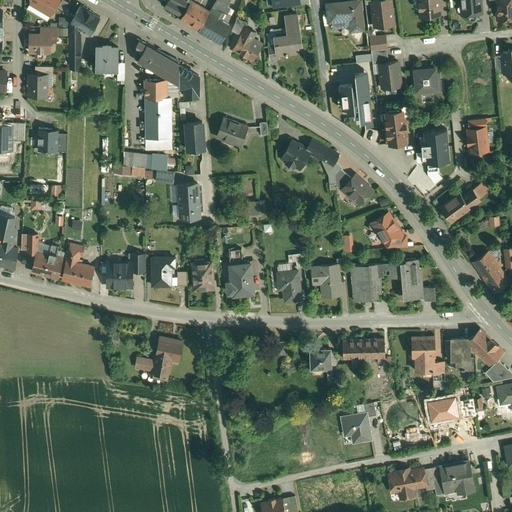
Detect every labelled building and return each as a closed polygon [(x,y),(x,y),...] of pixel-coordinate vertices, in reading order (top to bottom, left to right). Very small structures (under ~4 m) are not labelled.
[(59,0),(30,0),(30,5),(50,16),(59,0)] [(161,0),(159,3),(172,10),(170,14),(170,15),(175,18),(176,18),(177,18),(177,17),(199,29),(208,13),(215,0),(161,0)] [(215,0),(208,13),(221,20),(228,7),(225,5),(228,0),(215,0)] [(390,0),(371,0),(374,26),(394,24),(390,0)] [(418,0),(420,16),(426,16),(426,18),(427,19),(433,19),(434,17),(434,15),(440,15),(438,0),(418,0)] [(460,0),(461,5),(464,5),(465,14),(467,14),(468,18),(471,21),(474,21),(477,17),(477,13),(481,12),(480,0),(460,0)] [(511,0),(496,0),(498,19),(500,19),(502,20),(505,20),(506,19),(511,18),(511,0)] [(359,1),(328,5),(329,21),(350,19),(351,30),(362,29),(359,1)] [(87,10),(80,6),(70,24),(77,28),(90,36),(100,18),(94,14),(87,10)] [(221,20),(208,13),(199,29),(221,42),(229,25),(221,20)] [(297,14),(285,16),(288,35),(275,37),(275,36),(274,36),(276,45),(277,55),(278,55),(286,54),(286,55),(287,55),(287,51),(297,50),(297,45),(301,45),(297,14)] [(60,26),(67,27),(68,19),(61,18),(60,26)] [(237,18),(232,31),(241,35),(242,36),(246,27),(248,24),(237,18)] [(77,28),(70,24),(70,70),(84,70),(84,58),(80,58),(80,34),(77,33),(77,28)] [(256,33),(246,27),(242,36),(251,41),(256,33)] [(58,28),(50,28),(50,36),(50,37),(58,37),(58,28)] [(242,36),(241,35),(233,49),(254,60),(261,46),(251,41),(242,36)] [(385,35),(369,37),(371,51),(387,49),(385,35)] [(50,36),(30,36),(30,52),(50,53),(50,37),(50,36)] [(148,47),(140,42),(137,42),(137,59),(179,84),(179,65),(148,47)] [(119,46),(96,45),(96,70),(118,70),(118,64),(119,46)] [(276,45),(270,46),(269,46),(271,60),(278,59),(278,55),(277,55),(276,45)] [(387,49),(371,51),(373,65),(379,64),(388,62),(387,49)] [(511,51),(503,52),(503,55),(505,73),(511,72),(511,51)] [(503,55),(494,56),(496,74),(505,73),(503,55)] [(388,62),(379,64),(382,88),(401,86),(398,61),(388,62)] [(199,76),(179,65),(179,84),(179,88),(185,88),(185,97),(199,96),(199,76)] [(437,65),(412,67),(414,93),(440,91),(437,65)] [(53,67),(35,67),(35,75),(46,75),(46,76),(53,76),(53,67)] [(355,73),(356,86),(369,84),(368,72),(355,73)] [(35,75),(29,75),(29,97),(46,97),(46,94),(47,93),(47,87),(46,86),(46,76),(46,75),(35,75)] [(166,80),(145,80),(146,149),(171,149),(171,97),(166,97),(166,80)] [(356,86),(356,88),(352,88),(352,84),(339,85),(342,109),(346,109),(347,112),(353,112),(354,113),(359,113),(360,122),(365,121),(365,126),(373,125),(369,84),(356,86)] [(101,108),(91,107),(90,118),(100,119),(101,108)] [(402,110),(385,112),(386,117),(385,118),(387,139),(389,139),(389,144),(406,142),(405,135),(406,135),(406,129),(405,123),(404,117),(403,117),(402,110)] [(248,128),(224,119),(217,138),(241,147),(248,128)] [(486,126),(486,119),(468,121),(469,128),(486,126)] [(202,122),(186,123),(188,150),(204,149),(202,122)] [(267,124),(260,124),(261,137),(268,136),(267,124)] [(485,127),(468,129),(469,136),(468,136),(469,145),(470,145),(471,152),(488,150),(485,127)] [(58,130),(47,130),(47,128),(39,128),(38,147),(45,148),(45,151),(58,152),(58,134),(58,130)] [(427,163),(449,161),(446,129),(424,131),(425,143),(421,143),(422,154),(426,153),(427,163)] [(66,152),(67,134),(58,134),(58,152),(66,152)] [(328,148),(313,139),(307,149),(310,151),(309,153),(321,160),(328,148)] [(292,140),(282,158),(287,161),(286,163),(293,167),(294,165),(300,168),(309,153),(310,151),(307,149),(292,140)] [(337,153),(328,148),(321,160),(328,175),(329,184),(335,183),(334,175),(340,168),(340,169),(341,167),(333,160),(337,153)] [(145,168),(147,154),(124,152),(123,166),(131,167),(145,168)] [(169,155),(153,154),(152,169),(157,169),(167,170),(169,155)] [(123,166),(120,165),(119,173),(130,174),(131,167),(123,166)] [(438,165),(428,165),(428,175),(435,183),(442,178),(439,173),(438,165)] [(340,169),(340,168),(334,175),(335,183),(336,187),(338,187),(341,190),(352,178),(340,169)] [(156,183),(173,184),(174,171),(167,170),(157,169),(156,183)] [(372,190),(355,175),(352,178),(341,190),(349,196),(352,196),(360,204),(372,190)] [(473,188),(481,199),(493,189),(485,179),(473,188)] [(197,183),(178,185),(179,202),(198,201),(197,183)] [(60,186),(52,186),(52,200),(60,200),(60,186)] [(459,193),(440,207),(451,221),(481,199),(473,188),(462,196),(459,193)] [(41,201),(31,201),(30,210),(41,210),(41,201)] [(198,201),(179,202),(181,219),(200,218),(198,201)] [(258,201),(249,202),(251,217),(260,216),(258,201)] [(388,212),(371,223),(381,238),(382,238),(386,244),(400,235),(399,234),(401,233),(397,226),(397,225),(394,221),(393,221),(388,212)] [(15,217),(0,213),(0,236),(3,237),(2,245),(12,247),(16,227),(13,226),(15,217)] [(64,217),(56,216),(56,226),(64,226),(64,217)] [(498,216),(489,217),(490,226),(499,225),(498,216)] [(38,234),(28,233),(27,249),(37,250),(38,234)] [(400,235),(386,244),(389,248),(406,246),(406,235),(403,236),(401,233),(399,234),(400,235)] [(353,235),(342,236),(343,251),(354,250),(353,235)] [(302,242),(294,243),(295,253),(303,253),(302,242)] [(59,246),(48,243),(47,250),(57,252),(59,246)] [(85,247),(70,243),(68,252),(66,251),(64,260),(66,261),(67,260),(78,263),(80,256),(82,256),(85,247)] [(2,245),(0,244),(0,264),(15,268),(18,248),(12,247),(2,245)] [(241,248),(229,250),(230,265),(243,263),(241,248)] [(489,251),(474,261),(494,290),(509,280),(489,251)] [(63,259),(36,253),(32,271),(58,278),(63,259)] [(145,253),(132,253),(132,262),(132,271),(145,272),(145,253)] [(295,253),(292,254),(293,261),(296,261),(297,267),(304,266),(303,253),(295,253)] [(175,257),(152,257),(152,285),(171,285),(171,267),(175,267),(175,257)] [(343,257),(337,258),(337,263),(338,263),(338,270),(345,269),(343,257)] [(406,261),(390,262),(390,268),(391,274),(401,273),(403,295),(420,294),(417,258),(406,259),(406,261)] [(218,259),(211,259),(211,262),(211,272),(212,272),(219,272),(218,259)] [(78,263),(67,260),(66,261),(62,279),(90,285),(94,267),(78,263)] [(132,262),(110,262),(110,271),(107,274),(107,286),(121,286),(122,284),(132,285),(132,271),(132,262)] [(211,262),(192,263),(194,286),(202,286),(202,289),(213,288),(212,272),(211,272),(211,262)] [(243,263),(230,265),(230,266),(233,265),(234,274),(228,274),(228,282),(227,282),(229,292),(233,291),(234,293),(253,291),(250,263),(243,263)] [(337,263),(320,265),(320,266),(311,267),(312,277),(323,276),(323,281),(321,281),(323,296),(341,294),(338,270),(338,263),(337,263)] [(390,263),(351,266),(354,300),(365,299),(364,298),(378,297),(377,293),(381,292),(380,275),(383,275),(383,269),(390,268),(390,263)] [(298,270),(278,272),(279,281),(283,281),(283,287),(285,300),(301,298),(298,270)] [(187,271),(177,271),(177,285),(187,285),(187,271)] [(435,285),(424,286),(425,299),(436,298),(435,285)] [(504,348),(480,327),(470,336),(470,343),(489,361),(504,348)] [(434,334),(411,335),(412,354),(415,353),(416,369),(433,368),(434,368),(433,359),(433,353),(435,353),(434,334)] [(470,336),(469,336),(469,337),(460,337),(460,335),(459,335),(459,338),(450,337),(450,338),(450,351),(451,357),(455,357),(456,365),(461,365),(461,366),(465,366),(465,365),(473,365),(473,353),(470,353),(470,343),(470,336)] [(183,341),(160,336),(157,353),(156,353),(155,359),(153,369),(152,375),(166,377),(170,357),(179,359),(183,341)] [(384,336),(363,337),(364,356),(385,355),(384,336)] [(363,337),(342,338),(343,356),(364,356),(363,337)] [(287,340),(275,341),(275,353),(287,352),(287,340)] [(330,346),(310,347),(311,365),(321,365),(327,365),(327,370),(331,370),(331,369),(330,356),(330,346)] [(144,357),(137,356),(135,366),(142,367),(144,357)] [(155,359),(144,357),(142,367),(153,369),(155,359)] [(499,358),(489,366),(500,378),(511,375),(511,370),(508,366),(507,367),(503,362),(503,363),(499,358)] [(445,359),(433,359),(434,368),(433,368),(433,377),(445,377),(445,359)] [(500,378),(489,366),(484,371),(493,379),(500,378)] [(337,369),(331,369),(331,370),(327,370),(328,381),(338,381),(337,369)] [(511,381),(497,385),(500,397),(511,395),(511,401),(511,381)] [(489,385),(482,387),(484,395),(491,394),(489,385)] [(482,395),(474,397),(475,404),(476,404),(483,403),(482,395)] [(374,400),(364,401),(366,410),(367,410),(367,414),(376,412),(374,400)] [(366,410),(342,415),(345,433),(354,431),(356,439),(371,436),(367,414),(367,410),(366,410)] [(469,458),(440,463),(442,476),(447,475),(449,484),(456,483),(457,487),(474,484),(469,458)] [(440,463),(432,465),(434,478),(442,476),(440,463)] [(409,470),(404,471),(403,469),(402,468),(402,467),(400,467),(395,468),(396,471),(389,472),(392,487),(401,486),(402,495),(414,493),(413,485),(425,483),(426,483),(423,466),(423,465),(410,468),(409,468),(409,469),(409,470)] [(432,465),(423,466),(426,483),(425,483),(426,487),(435,486),(434,478),(432,465)] [(283,496),(285,511),(295,511),(298,511),(295,493),(283,496)] [(260,500),(262,511),(285,511),(283,496),(260,500)]
